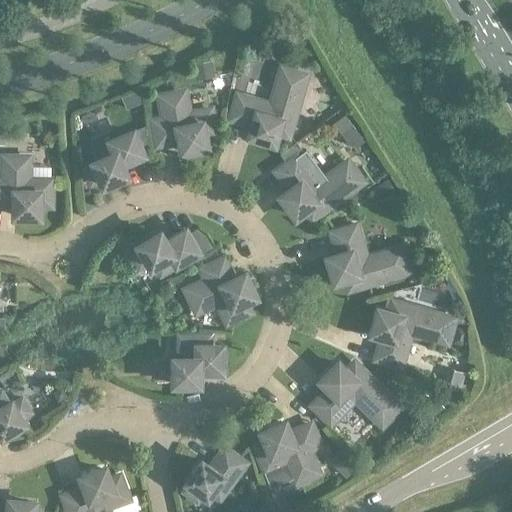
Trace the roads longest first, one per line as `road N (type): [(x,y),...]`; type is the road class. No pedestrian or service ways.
road 1 (residential): [(150,436),(221,404),(255,380),(274,350),(282,307),(277,271),(251,228),(220,205),(161,192),(109,209),(48,248),(0,245)]
road 2 (unclassified): [(365,511),(511,430)]
road 3 (residential): [(0,465),(40,453),(86,422),(122,421)]
